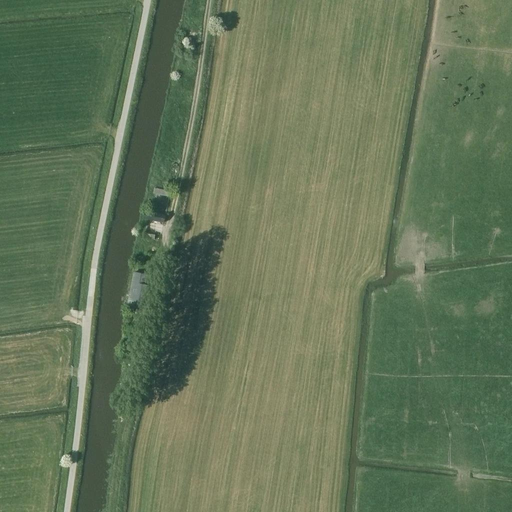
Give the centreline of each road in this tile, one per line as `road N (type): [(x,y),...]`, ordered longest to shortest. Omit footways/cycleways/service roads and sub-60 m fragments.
road 1 (unclassified): [(65,511),(87,296),(146,0)]
road 2 (track): [(113,511),(155,305)]
